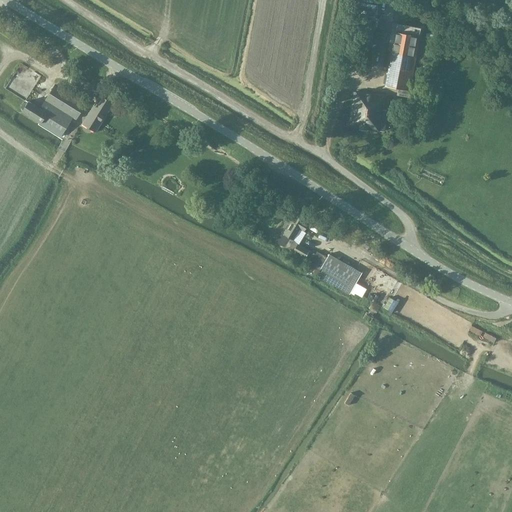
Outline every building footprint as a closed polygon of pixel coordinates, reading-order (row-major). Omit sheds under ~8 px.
[(395,32),(384,85),(409,90),(420,38),(395,32)] [(360,51),(373,52),(374,43),(361,43),(360,51)] [(76,119),(80,112),(85,104),(54,85),(45,100),(41,108),(28,101),(21,112),(40,123),(39,124),(60,136),(72,117),(76,119)] [(113,103),(112,103),(114,98),(102,90),(100,95),(82,123),(95,132),(113,103)] [(382,110),(384,95),(361,92),(361,93),(352,92),(347,126),(359,128),(360,130),(365,131),(366,129),(384,132),(387,110),(382,110)] [(271,198),(264,201),(268,210),(275,206),(271,198)] [(279,235),(276,241),(293,251),(304,258),(314,264),(312,269),(319,273),(319,274),(318,276),(344,292),(345,290),(345,289),(357,270),(328,253),(325,259),(309,250),(297,243),(293,240),(299,229),(303,231),(308,223),(304,221),(306,219),(301,216),(295,212),(289,223),(287,221),(285,222),(283,225),(283,228),(285,229),(283,233),(279,235)] [(317,217),(312,224),(322,231),(327,224),(317,217)] [(451,317),(448,322),(457,326),(459,321),(451,317)]
